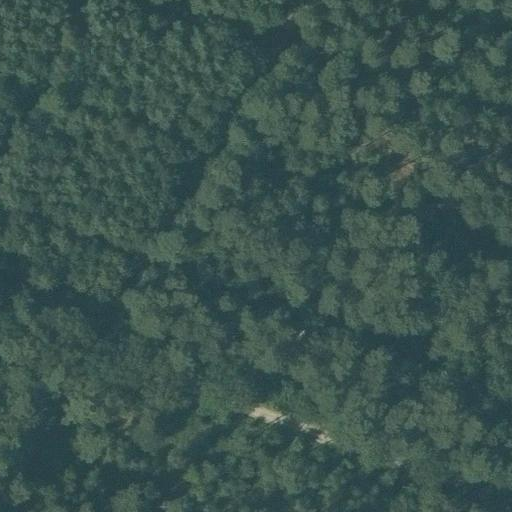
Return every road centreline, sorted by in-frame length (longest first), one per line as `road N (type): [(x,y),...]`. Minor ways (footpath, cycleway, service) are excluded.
road 1 (track): [(0,323),(511,506)]
road 2 (track): [(81,351),(0,474)]
